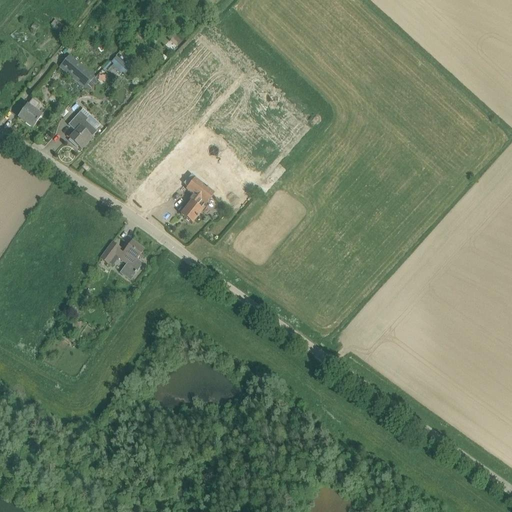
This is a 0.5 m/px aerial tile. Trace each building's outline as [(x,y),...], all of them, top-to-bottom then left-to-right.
[(63,27),(55,20),(51,25),(59,32),(63,27)] [(96,77),(70,54),(58,68),(84,90),(85,89),(90,84),(91,82),(96,77)] [(111,67),(120,75),(123,73),(125,75),(130,69),(117,57),(111,62),(114,64),(111,67)] [(109,62),(103,69),(105,71),(111,64),(109,62)] [(72,100),(54,84),(50,89),(68,105),(72,100)] [(93,87),(90,84),(85,89),(89,92),(93,87)] [(39,104),(32,99),(18,118),(33,128),(42,116),(35,111),(39,104)] [(78,147),(81,149),(97,132),(86,122),(88,120),(80,112),(68,125),(76,132),(70,139),(72,141),(71,143),(77,148),(78,147)] [(82,168),(83,169),(87,173),(90,169),(85,164),(82,168)] [(214,195),(194,179),(187,188),(186,190),(193,195),(188,201),(190,202),(180,215),(192,225),(202,211),(200,209),(204,204),(206,205),(213,196),(214,195)] [(115,257),(130,268),(144,251),(132,242),(123,253),(119,250),(120,249),(112,243),(100,259),(109,266),(115,257)]
